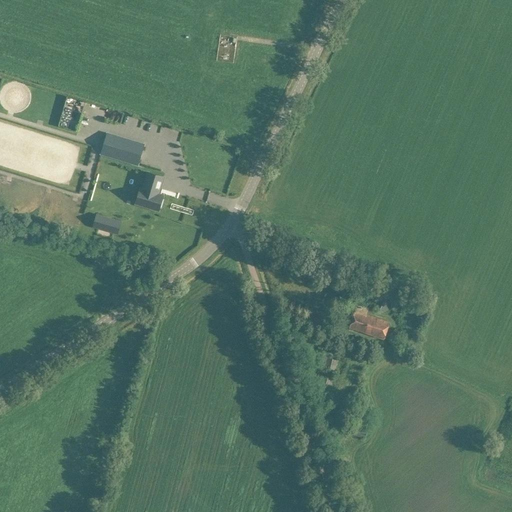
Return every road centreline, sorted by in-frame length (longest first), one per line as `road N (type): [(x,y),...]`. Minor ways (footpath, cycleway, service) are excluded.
road 1 (unclassified): [(337,511),(234,220)]
road 2 (tertiary): [(0,391),(191,264),(234,220)]
road 3 (tertiary): [(234,220),(341,0)]
